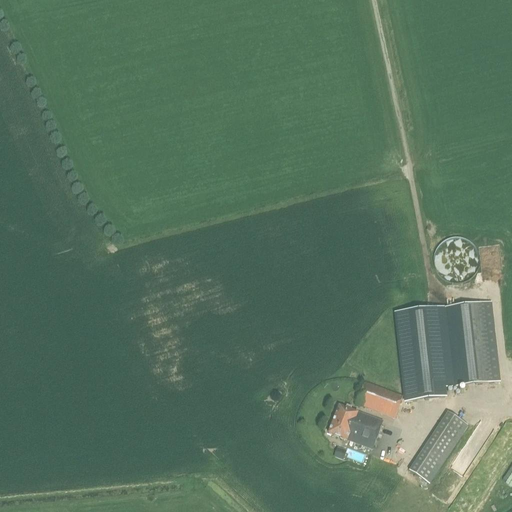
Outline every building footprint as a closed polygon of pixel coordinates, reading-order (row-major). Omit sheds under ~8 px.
[(403,314),(397,314),(397,316),(398,323),(407,403),(445,398),(443,378),(445,378),(446,389),(501,383),(491,303),(480,305),(475,305),(468,306),(437,310),(403,314)] [(403,396),(364,382),(356,405),(394,419),(403,396)] [(339,407),(329,434),(347,441),(371,450),(382,423),(357,414),(339,407)] [(448,413),(409,471),(416,476),(430,485),(435,477),(468,426),(448,413)] [(347,451),(338,448),(335,457),(343,461),(347,451)] [(473,508),(487,503),(484,496),(470,501),(473,508)]
